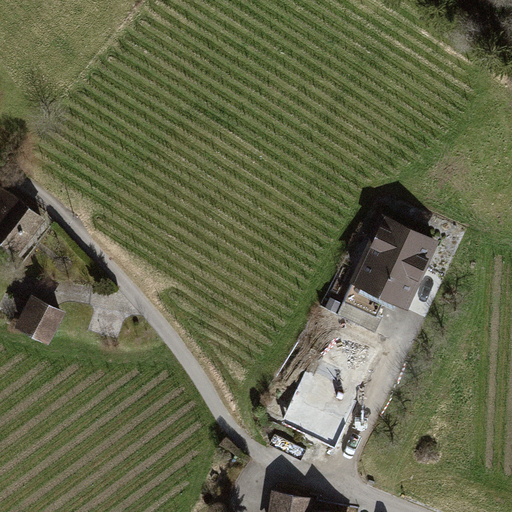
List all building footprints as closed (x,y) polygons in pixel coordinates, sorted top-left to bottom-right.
[(0,187),(0,240),(16,254),(43,223),(0,187)] [(443,236),(393,213),(346,314),(376,328),(391,297),(411,306),(443,236)] [(68,310),(35,293),(19,323),(53,340),(68,310)] [(377,342),(333,321),(290,413),(335,434),(377,342)] [(312,491),(271,486),(267,511),(311,511),(309,511),(312,491)]
